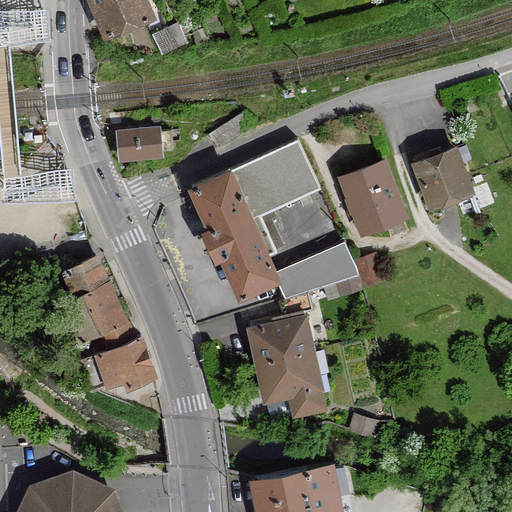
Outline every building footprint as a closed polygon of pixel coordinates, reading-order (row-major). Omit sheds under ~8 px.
[(95,0),(111,34),(154,14),(148,0),(95,0)] [(246,109),(209,133),(218,147),(255,123),(246,109)] [(117,125),(121,158),(165,153),(161,120),(117,125)] [(319,184),(297,134),(189,183),(193,194),(207,225),(204,226),(210,240),(217,254),(220,252),(239,293),(279,275),(268,251),(284,243),(272,216),(277,214),(273,204),(319,184)] [(433,152),(416,159),(432,200),(435,200),(468,186),(453,144),(441,149),(440,144),(431,147),(433,152)] [(382,158),(343,173),(363,226),(402,211),(382,158)] [(355,263),(343,238),(290,262),(304,292),(309,291),(359,277),(355,263)] [(101,345),(86,351),(103,391),(154,369),(103,247),(66,262),(101,345)] [(361,251),(364,273),(381,271),(378,249),(361,251)] [(304,292),(279,299),(282,313),(304,310),(313,308),(309,291),(304,292)] [(323,405),(304,310),(282,313),(281,313),(282,318),(251,325),(266,396),(292,390),(293,395),(290,396),(293,411),(323,405)] [(257,473),(263,500),(257,501),(259,511),(352,511),(342,460),(331,462),(331,457),(257,473)] [(75,471),(31,486),(19,511),(123,511),(116,490),(110,487),(75,471)]
